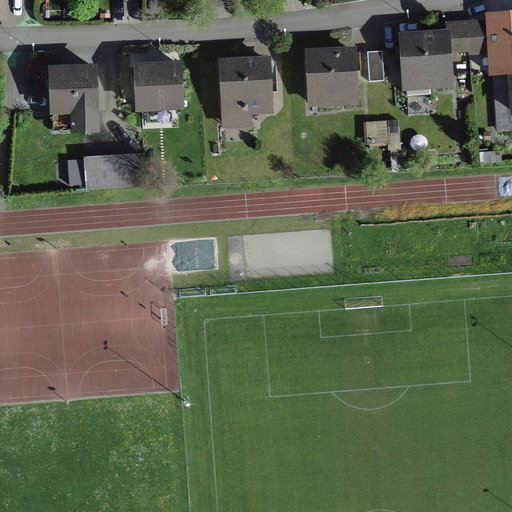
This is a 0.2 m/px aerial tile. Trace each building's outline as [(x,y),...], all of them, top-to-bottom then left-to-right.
[(511,13),(486,15),(486,24),(489,79),(494,79),(511,77),(511,13)] [(486,55),(484,21),(445,23),(446,33),(398,36),(402,96),(407,95),(407,98),(431,97),(431,92),(454,91),(452,55),(469,54),(470,56),(486,55)] [(359,108),(356,49),(306,52),(308,111),(359,108)] [(368,84),(383,82),(381,53),(366,54),(368,84)] [(274,116),(272,59),(219,62),(222,130),(253,128),(253,117),(274,116)] [(184,114),(182,64),(133,66),(135,116),(184,114)] [(97,67),(93,67),(49,69),(49,72),(50,119),(71,118),(71,137),(96,136),(107,136),(107,111),(99,111),(97,67)] [(511,77),(494,79),(497,133),(511,131),(511,77)] [(143,187),(142,157),(126,158),(113,159),(98,160),(84,161),(86,191),(115,189),(143,187)]
